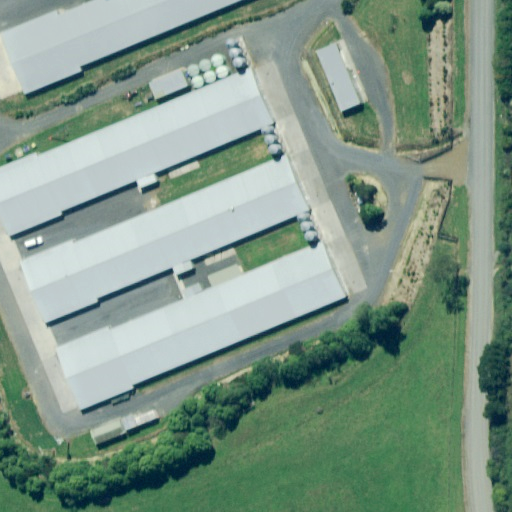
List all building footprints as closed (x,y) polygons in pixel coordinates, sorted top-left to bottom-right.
[(257,0),(116,0),(17,42),(38,92),(257,0)] [(236,61),(240,74),(249,71),(245,58),(241,48),(237,38),(228,41),(232,51),(236,61)] [(368,102),(343,42),(320,52),(345,112),(368,102)] [(227,65),(223,54),(208,59),(197,64),(187,68),(191,79),(195,90),(205,86),(217,81),(231,76),(227,65)] [(188,87),(181,69),(149,82),(156,100),(188,87)] [(258,71),(0,176),(0,179),(23,236),(282,129),(258,71)] [(304,160),(36,269),(58,323),(326,214),(304,160)] [(341,242),(70,354),(95,413),(366,301),(341,242)] [(122,418),(92,429),(98,445),(128,435),(122,418)]
